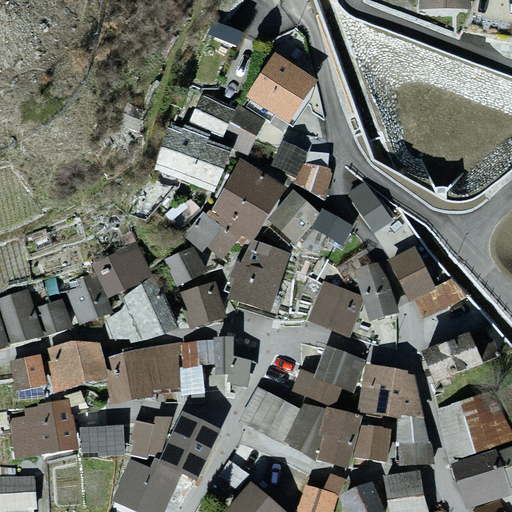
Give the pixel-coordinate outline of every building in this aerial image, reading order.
[(475,0),(424,0),(425,18),(476,16),(475,0)] [(321,82),(274,55),(250,96),(296,123),(321,82)] [(237,110),(204,95),(191,124),(210,133),(223,139),(237,110)] [(208,140),(210,133),(191,124),(186,124),(164,172),(216,195),(235,152),(208,140)] [(309,153),(281,142),(272,165),(300,176),(309,153)] [(334,162),(309,153),(300,176),(294,187),(327,200),(334,162)] [(287,186),(241,159),(211,211),(258,237),(287,186)] [(390,219),(365,185),(350,195),(375,230),(390,219)] [(323,212),(293,191),(269,223),(294,241),(314,229),(323,212)] [(353,228),(323,212),(314,229),(345,245),(353,228)] [(191,242),(196,244),(202,257),(212,247),(225,229),(210,220),(191,242)] [(240,269),(252,240),(225,229),(212,247),(240,269)] [(294,256),(252,240),(240,269),(229,298),(271,314),(294,256)] [(140,243),(96,263),(109,292),(153,273),(140,243)] [(196,244),(164,259),(178,288),(210,273),(202,257),(196,244)] [(420,246),(390,259),(409,302),(412,299),(439,289),(420,246)] [(381,267),(358,275),(366,297),(374,320),(396,313),(381,267)] [(97,279),(67,292),(80,322),(110,309),(97,279)] [(457,281),(439,289),(412,299),(420,319),(465,302),(457,281)] [(160,282),(127,295),(144,337),(177,325),(160,282)] [(366,297),(322,283),(309,323),(352,338),(366,297)] [(217,284),(176,296),(185,327),(226,315),(217,284)] [(32,290),(0,299),(0,347),(45,335),(32,290)] [(67,292),(43,302),(54,331),(80,322),(67,292)] [(467,335),(425,352),(436,379),(497,354),(488,332),(469,340),(467,335)] [(102,342),(48,354),(54,384),(56,390),(110,378),(104,353),(102,342)] [(204,343),(162,345),(169,400),(207,396),(207,390),(204,343)] [(162,345),(104,353),(110,378),(115,409),(169,400),(162,345)] [(249,362),(210,346),(210,365),(218,365),(218,374),(234,374),(234,386),(244,385),(249,362)] [(365,361),(328,347),(317,376),(342,385),(354,391),(365,361)] [(48,354),(13,361),(18,391),(54,384),(48,354)] [(416,377),(371,370),(358,411),(398,418),(428,423),(416,377)] [(334,407),(342,385),(317,376),(301,371),(293,394),(334,407)] [(302,409),(262,388),(244,423),(285,444),(302,409)] [(511,427),(498,389),(449,408),(467,457),(511,439),(511,427)] [(72,403),(17,414),(19,427),(9,429),(16,462),(82,448),(78,429),(72,403)] [(328,413),(302,409),(285,444),(317,460),(328,439),(317,433),(328,413)] [(166,415),(144,413),(142,448),(164,449),(166,415)] [(364,420),(328,413),(317,433),(328,439),(317,460),(355,467),(358,453),(363,426),(364,420)] [(216,431),(182,416),(155,474),(134,464),(114,505),(129,511),(161,511),(181,471),(194,477),(216,431)] [(398,418),(397,430),(393,458),(393,464),(442,461),(428,423),(398,418)] [(123,426),(78,429),(82,448),(83,455),(128,455),(123,426)] [(397,430),(363,426),(358,453),(393,458),(397,430)] [(511,446),(498,452),(511,487),(511,446)] [(511,487),(498,452),(473,462),(490,506),(511,496),(511,487)] [(15,468),(0,468),(0,510),(12,509),(12,511),(31,511),(32,509),(36,508),(34,477),(16,478),(15,468)] [(451,511),(444,470),(389,479),(394,511),(451,511)] [(287,511),(253,481),(225,511),(287,511)] [(385,511),(373,484),(342,497),(348,511),(385,511)] [(332,511),(337,495),(303,486),(297,511),(332,511)]
